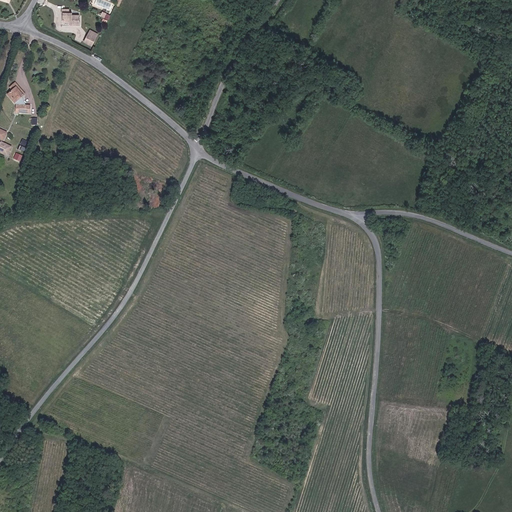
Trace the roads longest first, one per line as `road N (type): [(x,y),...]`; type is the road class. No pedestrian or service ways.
road 1 (unclassified): [(198,148),(133,288),(0,465)]
road 2 (unclassified): [(356,217),(378,257),(369,472),(379,511)]
road 3 (unclassified): [(19,27),(84,55),(198,148)]
road 4 (unclassified): [(198,148),(356,217)]
road 5 (unclassified): [(278,0),(198,148)]
road 6 (unclassified): [(356,217),(390,211),(431,219),(511,252)]
